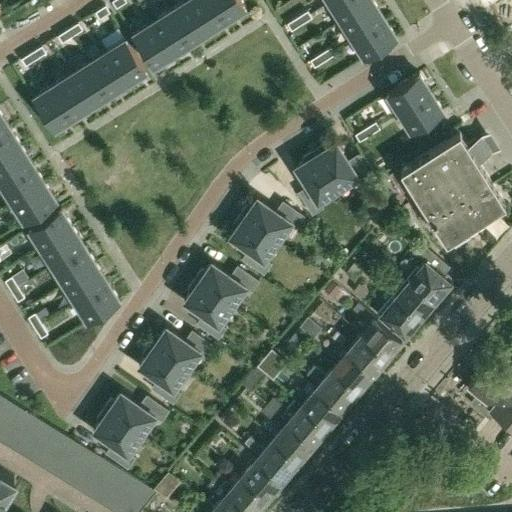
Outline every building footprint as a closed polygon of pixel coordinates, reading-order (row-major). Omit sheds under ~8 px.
[(189,0),(181,0),(169,8),(190,40),(208,29),(189,0)] [(215,0),(189,0),(208,29),(226,17),(215,0)] [(241,0),(215,0),(226,17),(245,5),(241,0)] [(328,0),(340,18),(368,0),(328,0)] [(373,0),(368,0),(340,18),(351,37),(384,16),(373,0)] [(105,4),(94,10),(99,17),(109,10),(105,4)] [(169,8),(151,19),(171,52),(190,40),(169,8)] [(307,9),(297,15),(301,22),(311,16),(307,9)] [(297,15),(287,22),(291,29),(301,22),(297,15)] [(384,16),(351,37),(364,56),(396,35),(384,16)] [(151,19),(132,32),(152,64),(171,52),(151,19)] [(77,21),(67,27),(72,34),(82,28),(77,21)] [(67,27),(57,34),(61,41),(72,34),(67,27)] [(125,36),(106,48),(126,80),(145,68),(125,36)] [(41,44),(31,50),(35,57),(45,51),(41,44)] [(330,45),(320,52),(324,59),(334,52),(330,45)] [(106,48),(88,60),(108,92),(126,80),(106,48)] [(31,50),(21,57),(25,64),(35,57),(31,50)] [(320,52),(310,58),(314,65),(324,59),(320,52)] [(88,60),(70,71),(90,103),(108,92),(88,60)] [(70,71),(51,83),(72,115),(90,103),(70,71)] [(418,71),(386,91),(398,110),(430,89),(418,71)] [(51,83),(32,95),(52,127),(72,115),(51,83)] [(430,89),(398,110),(410,129),(442,108),(430,89)] [(0,110),(0,130),(9,125),(0,110)] [(375,120),(365,126),(369,133),(379,127),(375,120)] [(9,125),(0,130),(0,156),(21,143),(9,125)] [(365,126),(354,133),(359,139),(369,133),(365,126)] [(459,130),(389,174),(401,193),(411,186),(445,239),(447,238),(448,240),(480,219),(479,217),(504,201),(478,159),(492,150),(481,133),(467,142),(459,130)] [(323,142),(313,148),(337,187),(356,175),(360,182),(372,175),(358,153),(348,159),(335,139),(325,145),(323,142)] [(21,143),(0,156),(0,181),(32,161),(21,143)] [(304,158),(295,164),(308,185),(298,191),(311,213),(323,206),(318,199),(337,187),(313,148),(302,155),(304,158)] [(32,161),(0,181),(0,182),(11,200),(44,180),(32,161)] [(44,180),(11,200),(24,219),(56,199),(44,180)] [(246,202),(239,212),(277,238),(290,220),(296,225),(304,214),(283,199),(276,209),(256,195),(250,204),(246,202)] [(60,205),(28,226),(40,245),(72,224),(60,205)] [(236,224),(229,234),(249,248),(242,257),(263,272),(271,261),(264,257),(277,238),(239,212),(232,222),(236,224)] [(388,216),(380,226),(393,236),(400,227),(396,223),(400,219),(392,213),(389,217),(388,216)] [(72,224),(40,245),(51,263),(84,243),(72,224)] [(84,243),(51,263),(63,281),(95,261),(84,243)] [(424,259),(409,276),(434,297),(438,298),(452,282),(449,279),(442,273),(449,265),(443,259),(428,247),(424,244),(417,253),(424,259)] [(201,267),(194,277),(231,303),(244,285),(251,290),(259,279),(237,264),(231,274),(211,260),(204,269),(201,267)] [(95,261),(63,281),(74,300),(107,279),(95,261)] [(10,275),(4,279),(10,289),(17,285),(10,275)] [(409,276),(394,294),(419,315),(423,315),(428,308),(427,304),(434,297),(409,276)] [(190,289),(184,299),(203,313),(197,322),(218,337),(226,326),(219,321),(231,303),(194,277),(187,287),(190,289)] [(332,278),(324,288),(332,295),(340,284),(332,278)] [(107,279),(74,300),(87,319),(119,298),(107,279)] [(358,282),(352,289),(362,298),(368,291),(358,282)] [(17,285),(10,289),(16,300),(23,295),(17,285)] [(394,294),(379,312),(403,332),(410,325),(414,325),(419,319),(418,315),(419,315),(394,294)] [(358,299),(352,305),(370,320),(361,331),(360,331),(386,353),(386,352),(390,352),(395,347),(394,343),(400,336),(375,314),(358,299)] [(34,311),(27,316),(33,326),(40,321),(34,311)] [(307,315),(299,325),(299,326),(312,336),(320,326),(307,316),(307,315)] [(40,321),(33,326),(40,336),(47,332),(40,321)] [(156,332),(149,342),(186,368),(199,350),(206,355),(213,344),(192,329),(185,339),(165,325),(159,334),(156,332)] [(336,329),(330,335),(340,343),(345,336),(336,329)] [(294,331),(287,339),(295,346),(302,337),(294,331)] [(358,334),(346,348),(372,370),(377,363),(382,363),(386,357),(385,354),(386,353),(360,331),(358,334)] [(145,355),(138,364),(158,378),(152,388),(173,402),(181,391),(174,386),(186,368),(149,342),(142,352),(145,355)] [(346,348),(332,364),(358,386),(358,385),(362,385),(367,380),(366,377),(372,370),(346,348)] [(511,371),(491,354),(461,391),(472,400),(479,392),(485,396),(482,401),(511,425),(511,371)] [(270,357),(262,367),(271,375),(279,366),(270,357)] [(305,358),(299,365),(318,381),(317,383),(342,404),(343,403),(358,386),(332,364),(325,373),(318,368),(317,368),(305,358)] [(315,384),(301,402),(326,423),(341,406),(342,404),(317,383),(315,384)] [(110,396),(103,406),(140,432),(153,414),(160,419),(168,408),(147,393),(140,403),(120,389),(113,398),(110,396)] [(273,395),(267,401),(287,418),(312,440),(317,434),(322,433),(326,428),(325,424),(326,423),(301,402),(294,396),(286,405),(273,395)] [(6,396),(0,405),(0,428),(16,402),(6,396)] [(267,401),(261,409),(281,425),(272,435),(297,457),(298,456),(302,456),(307,451),(306,447),(312,440),(287,418),(267,401)] [(16,402),(0,428),(0,434),(8,439),(27,409),(16,402)] [(99,418),(93,428),(112,442),(105,451),(127,466),(135,455),(128,450),(140,432),(103,406),(96,416),(99,418)] [(27,409),(8,439),(19,446),(37,415),(27,409)] [(37,415),(19,446),(29,452),(48,422),(37,415)] [(48,422),(29,452),(40,459),(58,428),(48,422)] [(58,428),(40,459),(50,465),(69,435),(58,428)] [(244,438),(243,439),(259,451),(258,452),(257,453),(282,475),(283,473),(297,457),(272,435),(263,446),(248,433),(244,438)] [(69,435),(50,465),(61,472),(79,441),(69,435)] [(79,441),(61,472),(71,478),(90,448),(79,441)] [(239,443),(235,448),(250,461),(241,472),(266,493),(281,476),(282,475),(257,453),(255,455),(239,442),(239,443)] [(90,448),(71,478),(82,485),(101,454),(90,448)] [(101,454),(82,485),(92,491),(111,461),(101,454)] [(111,461),(92,491),(103,498),(122,467),(111,461)] [(0,511),(0,499),(15,476),(0,467),(0,511)] [(122,467),(103,498),(113,504),(132,474),(122,467)] [(163,494),(177,478),(167,470),(153,486),(163,494)] [(216,471),(212,476),(227,489),(252,510),(257,504),(262,504),(266,499),(265,495),(266,493),(241,472),(232,483),(226,478),(216,471)] [(132,474),(113,504),(124,511),(143,480),(132,474)] [(212,476),(207,483),(221,495),(213,505),(220,511),(250,511),(252,510),(227,489),(212,476)] [(143,480),(124,511),(125,511),(137,511),(140,507),(141,506),(148,511),(154,511),(162,502),(151,494),(156,488),(143,480)]
